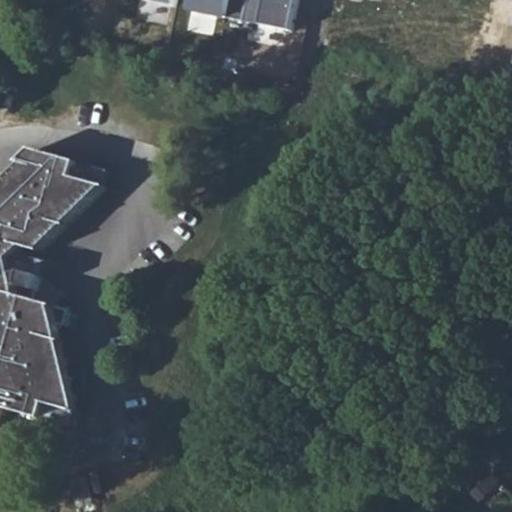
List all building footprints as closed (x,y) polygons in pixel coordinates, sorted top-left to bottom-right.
[(250,0),(194,0),(192,11),(246,22),(250,0)] [(250,0),(246,22),(295,32),(301,0),(250,0)] [(14,175),(11,191),(2,189),(0,197),(0,426),(5,408),(43,419),(52,411),(49,410),(51,405),(73,411),(78,395),(69,392),(73,377),(64,374),(68,360),(60,358),(64,342),(56,340),(60,324),(51,322),(55,306),(38,301),(44,278),(27,273),(16,263),(28,248),(40,252),(44,236),(53,239),(58,223),(67,226),(71,211),(81,213),(85,198),(95,200),(99,185),(88,182),(93,167),(37,150),(27,162),(23,177),(14,175)] [(23,177),(27,162),(14,175),(23,177)] [(11,191),(14,175),(2,189),(11,191)] [(46,253),(112,189),(99,185),(95,200),(85,198),(81,213),(71,211),(67,226),(58,223),(53,239),(44,236),(40,252),(46,253)] [(73,311),(55,306),(51,322),(60,324),(61,323),(64,324),(69,326),(73,311)] [(61,323),(60,324),(56,340),(64,342),(60,358),(68,360),(64,374),(73,377),(69,392),(78,395),(73,411),(86,415),(64,324),(61,323)] [(88,478),(73,483),(80,509),(96,505),(88,478)]
